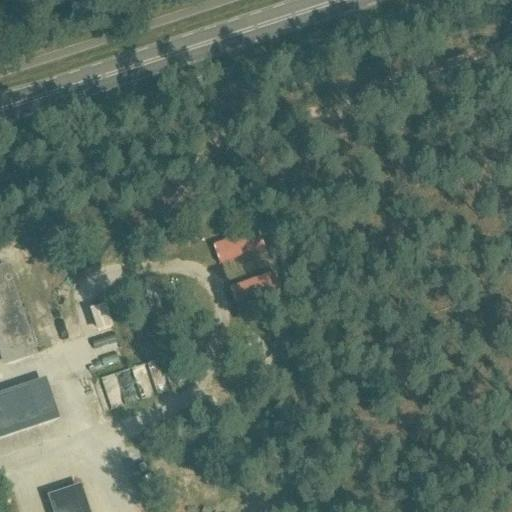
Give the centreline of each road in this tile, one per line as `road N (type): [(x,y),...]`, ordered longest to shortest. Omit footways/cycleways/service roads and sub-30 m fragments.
road 1 (track): [(511,43),(183,147),(124,196),(87,277)]
road 2 (primary): [(0,107),(337,0)]
